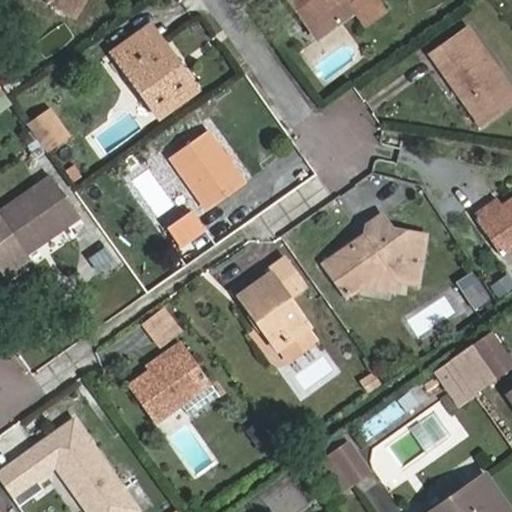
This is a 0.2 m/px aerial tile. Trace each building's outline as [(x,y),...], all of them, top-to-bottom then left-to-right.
[(38,0),(72,20),(83,0),(38,0)] [(301,1),(323,32),(352,11),(364,26),(385,10),(377,0),(289,0),(294,6),(301,1)] [(317,37),(323,32),(301,1),(294,6),(317,37)] [(150,28),(143,33),(175,80),(183,74),(150,28)] [(480,123),(511,100),(511,94),(467,30),(431,55),(480,123)] [(175,80),(143,33),(112,54),(157,117),(195,90),(183,74),(175,80)] [(33,133),(41,145),(51,159),(74,143),(55,117),(33,133)] [(206,209),(242,184),(206,132),(171,157),(206,209)] [(0,268),(1,270),(22,255),(77,216),(50,179),(0,213),(0,268)] [(92,204),(108,193),(101,183),(86,194),(92,204)] [(474,216),(480,224),(502,208),(496,200),(474,216)] [(511,201),(502,208),(480,224),(502,255),(511,248),(511,201)] [(190,210),(165,227),(178,245),(203,228),(190,210)] [(375,276),(397,280),(415,283),(424,236),(393,230),(382,213),(366,224),(364,237),(324,264),(347,297),(360,288),(375,276)] [(27,263),(22,255),(1,270),(6,277),(27,263)] [(278,353),(310,330),(287,298),(302,288),(283,260),(267,271),(270,275),(239,296),(278,353)] [(511,278),(509,273),(489,285),(497,300),(511,290),(511,278)] [(394,294),(397,280),(375,276),(360,288),(394,294)] [(165,312),(147,325),(161,345),(180,332),(165,312)] [(318,342),(310,330),(278,353),(287,365),(318,342)] [(495,378),(511,366),(511,363),(490,331),(472,344),(495,378)] [(215,395),(179,344),(148,366),(152,371),(131,386),(155,420),(178,403),(187,415),(215,395)] [(263,423),(247,429),(254,447),(270,440),(263,423)] [(338,447),(361,479),(371,471),(349,439),(338,447)] [(90,511),(132,511),(135,511),(87,442),(57,464),(90,511)] [(338,447),(328,454),(350,486),(361,479),(338,447)] [(350,486),(328,454),(316,463),(338,494),(350,486)] [(21,459),(0,474),(0,482),(11,498),(35,480),(21,459)] [(509,511),(484,476),(431,511),(509,511)]
